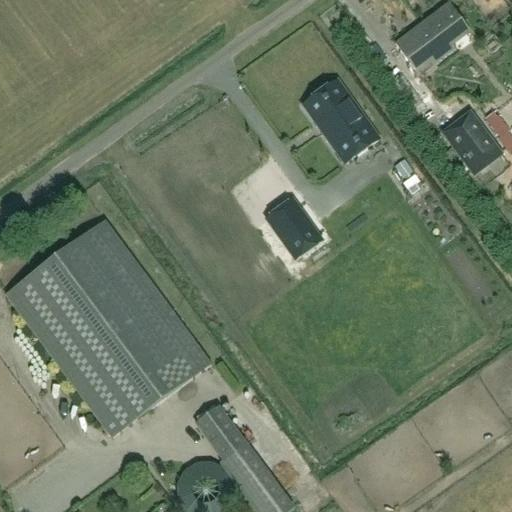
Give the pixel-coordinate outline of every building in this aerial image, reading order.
[(396,46),(419,77),(456,50),(461,50),(472,42),(473,37),(447,3),(443,2),(436,8),(436,11),(438,14),(396,46)] [(338,83),(305,109),(348,166),(381,141),(338,83)] [(493,111),(508,99),(500,88),(484,100),(493,111)] [(475,177),(488,167),(501,157),(471,116),(444,136),(475,177)] [(322,244),(293,203),(267,222),(296,262),(322,244)] [(210,366),(104,224),(5,298),(110,440),(210,366)] [(27,333),(18,340),(31,357),(40,349),(27,333)] [(196,413),(260,511),(267,511),(292,497),(222,389),(203,401),(206,406),(196,413)]
